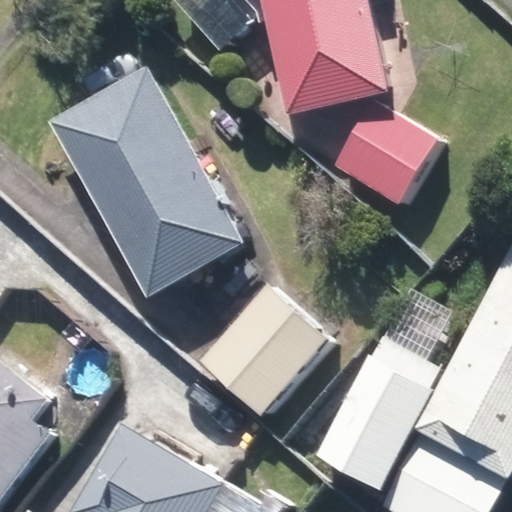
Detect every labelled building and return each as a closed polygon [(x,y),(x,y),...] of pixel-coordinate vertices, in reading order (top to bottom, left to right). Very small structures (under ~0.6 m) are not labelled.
[(361,0),(291,0),(295,4),(322,110),(382,96),(361,0)] [(60,119),(156,294),(252,240),(156,66),(60,119)] [(340,169),(405,206),(440,145),(374,108),(340,169)] [(434,440),(395,511),(495,511),(511,481),(511,268),(423,434),(434,440)] [(210,360),(269,414),(338,335),(278,282),(210,360)] [(375,359),(322,460),(383,492),(446,374),(390,345),(381,362),(375,359)] [(0,369),(0,492),(43,438),(26,425),(43,403),(0,369)] [(216,511),(229,490),(128,432),(80,511),(216,511)]
